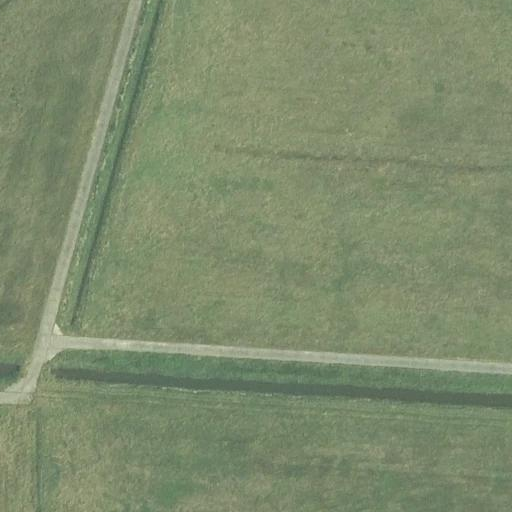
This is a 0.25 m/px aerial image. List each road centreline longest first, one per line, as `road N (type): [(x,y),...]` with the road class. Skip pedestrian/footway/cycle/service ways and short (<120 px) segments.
road 1 (track): [(42,341),(511,369)]
road 2 (track): [(136,0),(42,341)]
